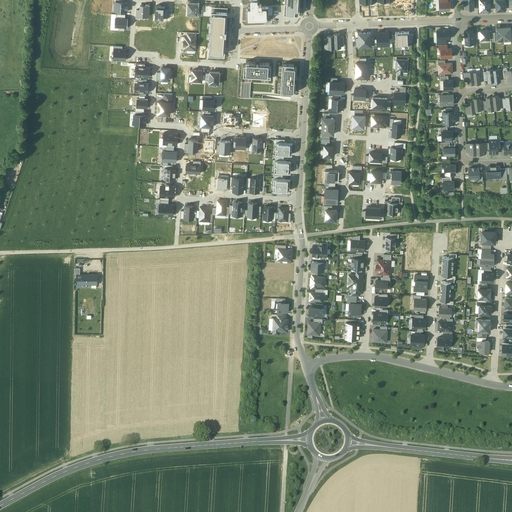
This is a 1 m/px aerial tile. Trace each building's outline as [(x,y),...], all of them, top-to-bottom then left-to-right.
[(264,19),(264,20),(268,19),(268,17),(269,17),(269,15),(268,6),(261,6),(261,4),(259,4),(259,1),(257,1),(257,0),(249,0),(250,5),(248,5),(248,8),(246,8),(246,20),(251,20),(251,19),(264,19)] [(299,0),(284,0),(284,14),(299,15),(299,0)] [(464,0),(464,4),(465,4),(465,8),(469,8),(469,9),(474,9),(473,0),(464,0)] [(479,0),(480,10),(489,10),(489,4),(488,0),(479,0)] [(495,0),(496,10),(505,9),(505,4),(504,0),(495,0)] [(116,1),(115,1),(115,11),(127,11),(127,8),(128,8),(128,5),(127,5),(128,2),(125,2),(116,1)] [(448,2),(439,2),(440,10),(442,10),(446,10),(449,9),(449,6),(450,6),(450,1),(448,2)] [(197,14),(198,4),(188,3),(188,13),(197,14)] [(149,16),(150,5),(146,5),(146,6),(140,5),(140,9),(140,16),(144,17),(144,16),(149,16)] [(164,18),(164,9),(165,6),(155,5),(155,19),(164,19),(164,18)] [(208,57),(224,58),(227,12),(211,11),(208,57)] [(125,18),(116,17),(115,17),(115,27),(118,27),(124,27),(127,27),(128,18),(125,18)] [(447,29),(437,29),(437,38),(446,38),(449,38),(449,30),(447,29)] [(473,30),(466,30),(465,32),(465,37),(465,43),(473,42),(473,33),(473,30)] [(489,30),(480,30),(480,39),(489,39),(489,31),(489,30)] [(195,49),(196,37),(187,36),(184,36),(183,49),(185,49),(195,49)] [(447,48),(441,48),(441,57),(452,57),(451,48),(447,48)] [(114,58),(114,59),(118,59),(126,59),(126,50),(122,49),(114,49),(114,58)] [(407,72),(408,60),(397,60),(396,69),(396,71),(398,71),(398,75),(402,76),(403,72),(406,72),(407,72)] [(255,62),(246,61),(246,64),(244,64),(243,76),(270,77),(271,66),(269,66),(269,63),(260,62),(260,64),(255,63),(255,62)] [(366,78),(367,63),(366,63),(359,62),(356,62),(355,77),(361,78),(366,78)] [(294,64),(282,63),(280,93),(292,94),(292,92),(295,92),(296,81),(294,81),(294,77),(296,77),(297,66),(294,66),(294,64)] [(445,63),(438,63),(438,73),(442,73),(444,73),(452,73),(452,63),(445,63)] [(136,66),(135,76),(141,77),(149,77),(150,67),(145,67),(136,66)] [(161,80),(170,80),(170,77),(173,77),(173,71),(170,71),(170,68),(161,68),(161,72),(161,80)] [(192,80),(201,80),(202,74),(202,70),(192,69),(192,76),(192,80)] [(210,71),(209,73),(209,82),(209,83),(219,84),(220,71),(210,71)] [(448,80),(444,80),(444,81),(444,89),(445,89),(450,89),(453,89),(453,80),(448,80)] [(134,92),(148,93),(149,83),(147,83),(138,83),(135,82),(134,92)] [(241,98),(248,98),(249,82),(242,82),(241,98)] [(337,82),(330,82),(329,92),(334,93),(342,93),(343,94),(344,83),(337,82)] [(365,90),(355,89),(354,95),(354,98),(365,99),(365,93),(365,90)] [(401,93),(394,93),(394,104),(405,105),(405,93),(401,93)] [(173,94),(164,94),(163,101),(170,102),(172,102),(173,94)] [(387,99),(373,98),(372,103),(376,103),(376,108),(386,108),(387,102),(387,99)] [(139,99),(137,99),(136,108),(144,108),(147,108),(148,99),(145,99),(139,99)] [(211,100),(203,99),(203,109),(208,109),(214,109),(215,100),(211,100)] [(338,100),(332,99),(332,109),(338,109),(343,110),(343,100),(338,100)] [(170,102),(163,101),(158,101),(157,114),(169,115),(170,102)] [(446,112),(443,112),(443,124),(454,124),(454,120),(455,120),(455,119),(454,119),(454,117),(455,116),(454,116),(454,112),(452,112),(446,112)] [(225,113),(224,128),(232,129),(232,126),(233,116),(233,113),(225,113)] [(255,113),(254,127),(263,128),(264,114),(255,113)] [(135,114),(134,114),(133,124),(145,125),(146,115),(144,115),(135,114)] [(205,115),(202,115),(201,126),(210,126),(213,127),(214,116),(211,116),(205,115)] [(352,128),(364,129),(364,116),(363,116),(354,116),(353,116),(352,128)] [(372,119),(371,126),(385,127),(385,126),(386,118),(386,117),(375,116),(375,119),(372,119)] [(322,122),(322,126),(334,127),(334,119),(329,118),(323,118),(323,122),(322,122)] [(392,136),(400,137),(401,124),(393,123),(393,127),(392,136)] [(334,135),(334,127),(322,126),(322,130),(323,131),(323,134),(329,135),(334,135)] [(447,131),(441,131),(441,132),(442,139),(453,139),(453,131),(447,131)] [(167,144),(174,144),(177,145),(178,133),(164,132),(163,144),(167,144)] [(246,138),(237,137),(236,147),(245,148),(245,142),(246,138)] [(253,138),(252,143),(252,150),(261,150),(262,148),(262,143),(262,139),(253,138)] [(189,150),(197,150),(198,147),(198,139),(189,139),(189,144),(189,150)] [(498,148),(497,139),(489,139),(489,143),(490,149),(490,153),(498,153),(498,148)] [(230,141),(220,140),(219,152),(229,153),(230,145),(230,141)] [(511,143),(503,144),(504,150),(504,153),(511,152),(511,143)] [(333,146),(330,146),(324,145),(323,156),(332,157),(333,157),(333,146)] [(390,158),(400,159),(401,148),(394,147),(391,147),(390,158)] [(450,147),(443,147),(443,155),(455,155),(455,147),(450,147)] [(165,151),(163,151),(162,161),(168,162),(176,162),(177,152),(174,151),(165,151)] [(381,156),(382,153),(370,153),(370,156),(369,160),(381,161),(381,156)] [(186,173),(189,173),(196,173),(200,174),(200,165),(193,164),(187,164),(186,173)] [(450,164),(444,164),(444,166),(444,172),(445,172),(445,174),(455,174),(455,169),(455,164),(450,164)] [(500,166),(486,167),(487,177),(500,176),(500,168),(500,166)] [(479,167),(469,167),(469,179),(479,179),(479,172),(479,167)] [(165,168),(164,179),(166,179),(172,180),(175,180),(176,169),(173,169),(167,168),(165,168)] [(325,170),(324,182),(330,183),(330,181),(338,181),(339,171),(325,170)] [(350,171),(349,182),(359,183),(359,173),(359,172),(353,172),(350,171)] [(371,171),(371,181),(381,181),(382,178),(382,172),(371,171)] [(401,184),(401,171),(391,171),(391,175),(391,183),(401,184)] [(218,176),(218,179),(217,187),(217,188),(226,188),(227,177),(218,176)] [(233,191),(243,191),(243,183),(244,177),(234,177),(234,186),(233,191)] [(260,178),(251,178),(250,187),(250,192),(259,192),(260,178)] [(188,188),(197,189),(198,180),(189,179),(186,179),(185,188),(188,188)] [(451,181),(443,181),(443,182),(443,189),(454,189),(454,181),(451,181)] [(160,196),(169,197),(174,197),(174,186),(160,185),(159,196),(160,196)] [(226,207),(226,201),(218,200),(217,208),(217,214),(225,215),(226,207)] [(242,216),(242,202),(233,201),(233,205),(233,214),(233,216),(242,216)] [(257,217),(257,215),(257,206),(258,203),(249,202),(248,216),(257,217)] [(392,202),(388,202),(387,214),(397,214),(397,203),(392,202)] [(168,206),(159,206),(159,215),(173,215),(173,205),(168,205),(168,206)] [(184,219),(193,219),(194,207),(185,206),(185,211),(184,219)] [(273,207),(264,206),(263,219),(272,219),(272,212),(273,207)] [(210,208),(200,207),(199,221),(209,221),(210,208)] [(288,208),(279,207),(279,213),(278,219),(278,220),(287,221),(288,213),(288,208)] [(332,210),(326,209),(325,220),(336,220),(337,210),(332,210)] [(487,231),(482,231),(481,242),(495,243),(495,232),(487,231)] [(390,237),(386,236),(386,240),(385,244),(386,244),(385,248),(394,249),(395,245),(395,241),(395,237),(390,237)] [(359,240),(351,240),(351,250),(356,251),(363,251),(364,251),(365,241),(359,240)] [(318,245),(313,245),(312,256),(321,256),(326,256),(327,246),(318,245)] [(285,249),(278,248),(278,249),(277,259),(281,260),(282,260),(291,260),(292,249),(285,249)] [(442,256),(441,275),(448,276),(452,276),(453,257),(449,257),(442,256)] [(353,257),(352,257),(352,261),(351,261),(351,265),(352,265),(351,268),(362,268),(362,265),(363,265),(363,261),(362,261),(363,258),(362,258),(353,257)] [(391,260),(383,260),(377,259),(377,265),(376,264),(375,268),(376,268),(376,273),(383,274),(383,277),(389,277),(389,274),(390,274),(391,260)] [(311,271),(323,271),(324,262),(317,262),(312,262),(311,271)] [(484,272),(482,272),(482,280),(482,281),(487,281),(493,281),(493,273),(492,273),(484,272)] [(80,274),(77,274),(77,284),(97,284),(97,275),(80,274)] [(311,277),(311,286),(317,286),(324,286),(325,278),(316,277),(317,274),(312,274),(312,277),(311,277)] [(362,275),(355,275),(349,275),(348,281),(351,281),(351,291),(360,292),(362,292),(363,276),(362,275)] [(381,281),(376,280),(375,289),(387,290),(387,281),(381,281)] [(441,281),(440,291),(450,291),(451,282),(447,282),(441,281)] [(490,289),(487,289),(478,288),(478,298),(486,298),(490,299),(490,298),(490,289)] [(450,301),(450,291),(440,291),(440,300),(446,301),(450,301)] [(310,300),(324,301),(324,293),(315,292),(310,292),(310,300)] [(356,303),(357,295),(351,295),(348,295),(347,303),(349,303),(356,303)] [(378,297),(375,297),(375,300),(375,306),(376,306),(376,309),(380,309),(382,309),(382,306),(385,306),(385,302),(387,303),(387,297),(378,297)] [(421,299),(414,299),(414,309),(426,310),(426,299),(421,299)] [(276,302),(275,302),(275,307),(277,307),(277,311),(288,312),(289,308),(287,308),(287,306),(289,306),(289,303),(285,302),(276,302)] [(356,303),(349,303),(349,315),(359,316),(360,308),(361,308),(361,303),(356,303)] [(479,304),(479,305),(479,313),(491,314),(491,305),(486,304),(479,304)] [(315,307),(309,306),(309,315),(323,316),(323,312),(323,311),(323,307),(315,307)] [(441,307),(439,307),(439,314),(441,314),(441,318),(447,318),(450,318),(450,315),(451,315),(451,307),(441,307)] [(384,323),(385,313),(379,312),(374,312),(373,323),(384,323)] [(277,319),(274,318),(273,330),(279,331),(287,331),(288,319),(286,319),(277,319)] [(413,319),(412,328),(417,328),(423,328),(425,328),(425,319),(423,319),(415,319),(413,319)] [(490,331),(490,320),(476,319),(476,331),(478,331),(486,331),(490,331)] [(447,322),(438,321),(438,330),(452,331),(453,322),(447,322)] [(313,322),(308,322),(308,334),(313,334),(320,335),(320,323),(313,322)] [(357,323),(348,323),(346,322),(345,338),(347,338),(356,339),(358,339),(359,323),(357,323)] [(511,337),(511,336),(511,327),(506,327),(504,327),(503,336),(511,337)] [(380,329),(373,329),(372,341),(386,341),(387,330),(380,329)] [(424,335),(412,334),(411,344),(413,344),(421,345),(423,345),(424,335)] [(443,337),(438,337),(437,347),(448,348),(449,338),(443,337)] [(485,341),(481,341),(480,344),(479,344),(479,348),(480,348),(480,351),(484,352),(488,352),(489,341),(485,341)] [(511,343),(509,343),(503,343),(502,354),(508,354),(511,354),(511,343)]
